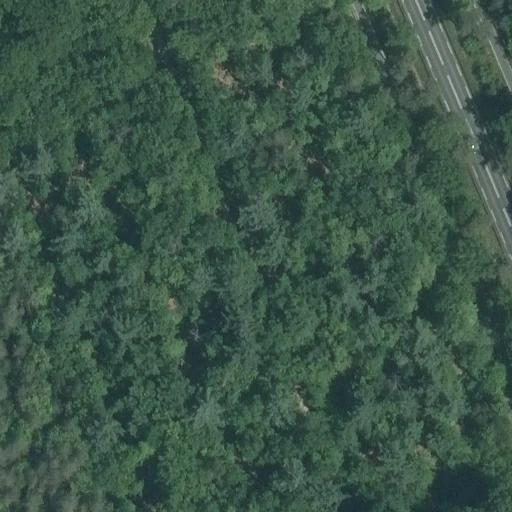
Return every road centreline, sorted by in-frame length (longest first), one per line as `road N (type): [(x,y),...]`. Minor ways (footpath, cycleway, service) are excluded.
road 1 (unknown): [(143,0),(355,511)]
road 2 (secondary): [(511,234),(414,0)]
